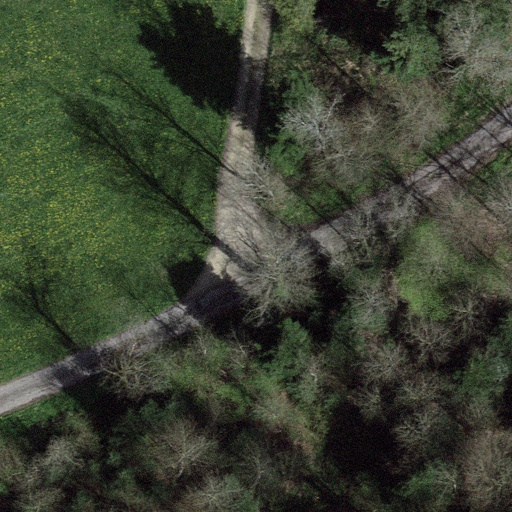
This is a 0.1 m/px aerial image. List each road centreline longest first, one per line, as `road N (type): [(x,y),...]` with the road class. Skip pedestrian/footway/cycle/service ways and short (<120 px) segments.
road 1 (unclassified): [(0,397),(199,315),(401,199),(511,119)]
road 2 (track): [(199,315),(234,195),(253,0)]
